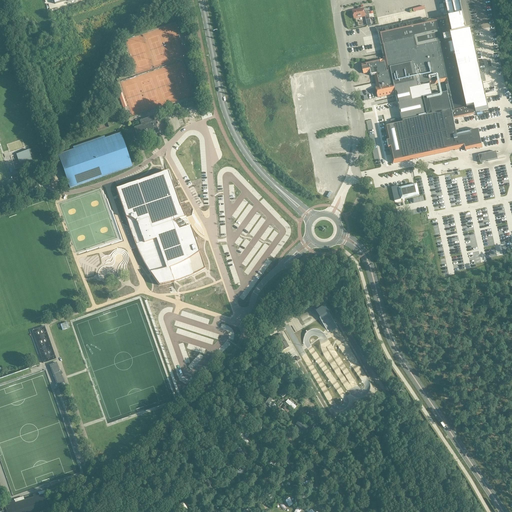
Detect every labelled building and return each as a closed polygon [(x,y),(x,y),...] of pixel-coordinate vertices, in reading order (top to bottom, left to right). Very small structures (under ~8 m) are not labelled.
[(280,22),(307,17),(305,5),(278,10),(280,22)] [(365,17),(366,20),(370,20),(368,12),(364,13),(363,9),(352,11),(354,19),(365,17)] [(257,12),(225,18),(231,47),(263,41),(257,12)] [(310,29),(307,17),(280,22),(283,34),(310,29)] [(478,130),(474,131),(452,136),(449,121),(475,115),(473,107),(487,103),(472,36),(453,40),(448,17),(427,21),(427,19),(377,30),(377,32),(378,32),(384,59),(362,64),(363,67),(362,67),(363,70),(363,71),(364,74),(369,72),(370,77),(375,76),(377,87),(376,87),(378,97),(396,93),(401,118),(391,120),(391,123),(385,125),(391,154),(392,154),(393,159),(392,160),(393,164),(441,153),(450,151),(450,152),(454,151),(454,150),(460,148),(461,152),(462,152),(461,151),(472,149),(472,150),(482,148),(478,130)] [(304,49),(285,53),(291,81),(296,80),(296,82),(318,78),(312,47),(304,49)] [(174,104),(194,97),(188,76),(187,76),(185,72),(181,73),(182,75),(166,80),(167,83),(174,81),(176,86),(173,86),(175,92),(171,93),(174,104)] [(297,85),(292,86),(298,114),(317,110),(325,108),(318,78),(296,82),(297,85)] [(274,92),(244,98),(257,131),(281,127),(274,92)] [(158,124),(156,124),(153,116),(140,121),(141,126),(134,128),(135,131),(132,132),(135,140),(138,139),(138,140),(159,133),(158,131),(160,130),(158,124)] [(495,140),(497,150),(505,153),(506,153),(511,152),(511,149),(511,148),(511,140),(511,136),(511,135),(510,134),(509,137),(503,135),(502,134),(502,133),(507,132),(501,131),(503,126),(499,125),(500,124),(498,117),(493,116),(490,116),(489,116),(483,118),(483,121),(486,134),(493,137),(494,137),(495,133),(494,132),(498,131),(495,140)] [(105,136),(105,134),(72,145),(72,147),(58,153),(69,186),(132,164),(120,130),(105,136)] [(20,167),(23,167),(42,160),(38,147),(16,154),(20,167)] [(491,167),(490,161),(498,159),(496,152),(479,156),(480,163),(488,161),(489,167),(491,167)] [(158,173),(122,186),(153,271),(188,259),(158,173)] [(419,195),(417,184),(398,188),(401,199),(419,195)] [(44,326),(32,330),(43,363),(56,359),(44,326)] [(288,347),(281,334),(276,337),(283,350),(288,347)] [(316,360),(305,340),(297,344),(308,364),(316,360)] [(61,374),(62,374),(61,371),(60,372),(56,363),(50,365),(58,386),(65,384),(61,374)] [(294,410),(297,408),(290,401),(287,404),(294,410)] [(9,502),(10,505),(5,506),(6,511),(39,511),(48,509),(44,494),(39,496),(38,494),(33,495),(34,497),(15,503),(14,501),(9,502)]
